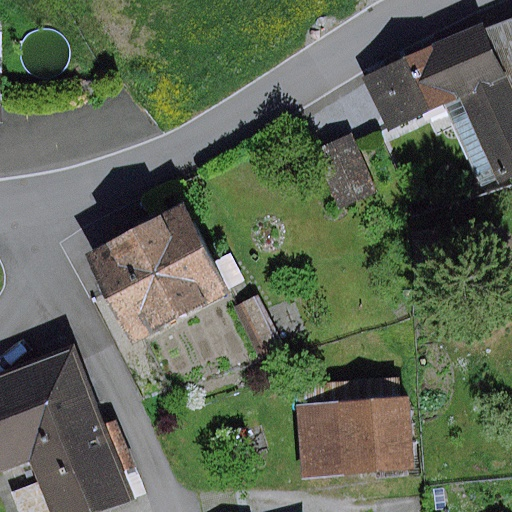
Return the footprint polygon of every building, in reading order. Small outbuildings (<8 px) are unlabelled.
[(511,16),(481,29),(511,100),(511,16)] [(511,100),(481,29),(365,79),(387,131),(457,101),(491,180),(511,171),(511,100)] [(182,207),(85,254),(127,339),(223,292),(182,207)] [(102,427),(71,349),(0,377),(0,472),(25,463),(34,485),(10,493),(17,511),(111,511),(133,504),(120,473),(132,467),(115,421),(102,427)] [(411,399),(297,403),(299,476),(414,472),(411,399)]
